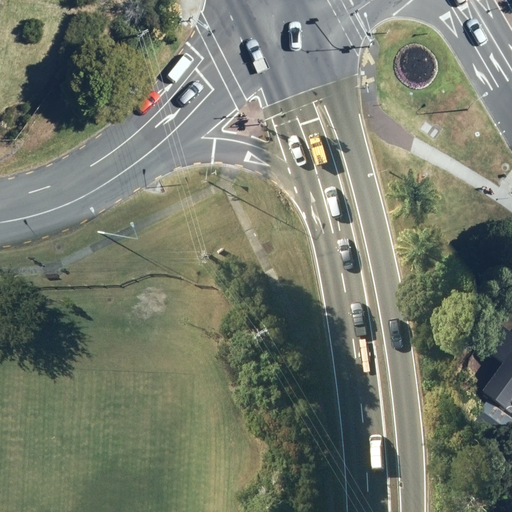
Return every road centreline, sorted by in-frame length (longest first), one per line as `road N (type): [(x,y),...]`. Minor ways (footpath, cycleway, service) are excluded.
road 1 (primary): [(316,28),(350,128),(386,282),(415,511)]
road 2 (primary): [(368,511),(334,233)]
road 3 (primary): [(334,233),(310,196),(272,170),(221,154),(120,172)]
road 4 (primary): [(334,233),(315,150),(262,31)]
road 5 (tertiary): [(120,172),(174,131),(262,31)]
road 6 (tertiary): [(0,220),(42,214),(120,172)]
